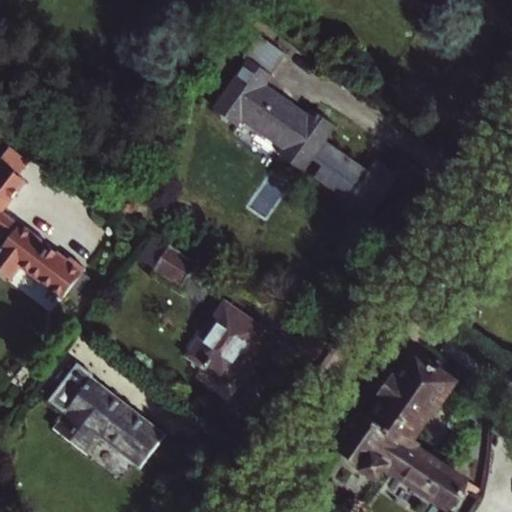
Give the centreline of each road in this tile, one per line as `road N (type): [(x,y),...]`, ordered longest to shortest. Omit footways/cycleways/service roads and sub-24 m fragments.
road 1 (residential): [(263,511),(511,165)]
road 2 (unknown): [(404,315),(511,381)]
